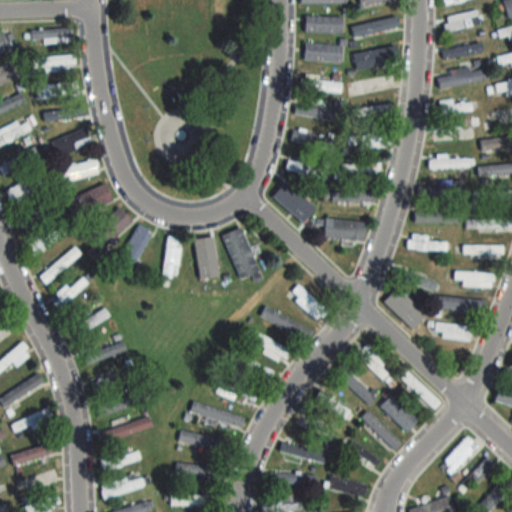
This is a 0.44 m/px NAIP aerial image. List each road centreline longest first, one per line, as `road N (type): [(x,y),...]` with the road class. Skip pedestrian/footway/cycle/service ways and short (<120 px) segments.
road 1 (residential): [(233,511),(263,428),(360,305),(409,143),(415,0)]
road 2 (residential): [(511,453),(244,196)]
road 3 (residential): [(244,196),(190,217),(156,210),(133,194),(105,122),(90,0)]
road 4 (residential): [(75,511),(68,405),(0,251)]
road 5 (residential): [(384,511),(461,406),(511,292)]
road 6 (residential): [(244,196),(266,140),(276,0)]
